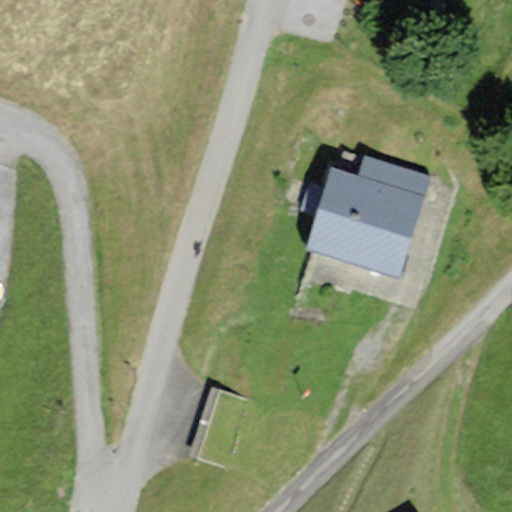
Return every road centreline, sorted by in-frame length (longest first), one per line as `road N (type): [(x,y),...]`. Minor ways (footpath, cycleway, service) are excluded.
road 1 (unclassified): [(264,0),(112,511)]
road 2 (residential): [(278,511),(511,292)]
